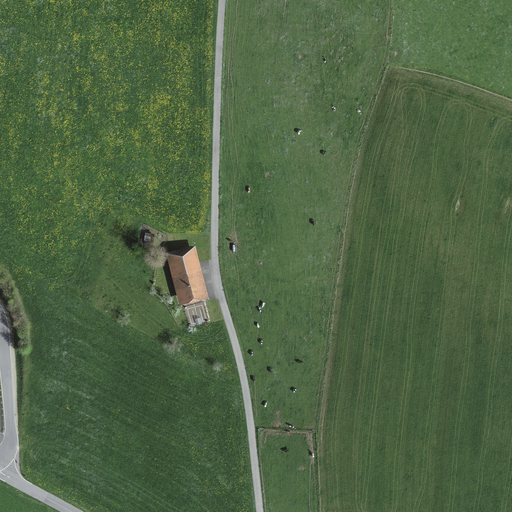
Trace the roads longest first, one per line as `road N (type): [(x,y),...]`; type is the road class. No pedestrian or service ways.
road 1 (track): [(225,0),(215,240),(244,372),(262,511)]
road 2 (tertiary): [(0,471),(13,414),(0,312)]
